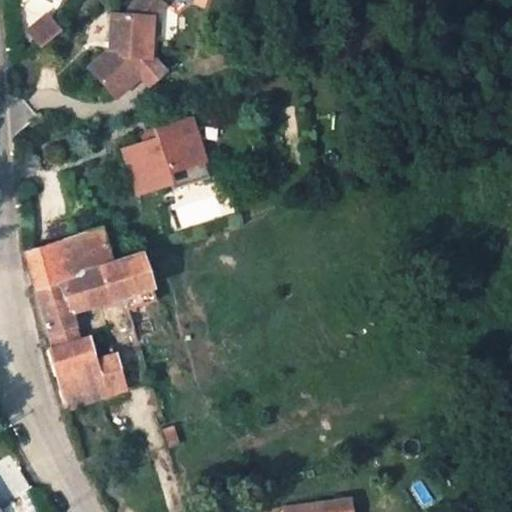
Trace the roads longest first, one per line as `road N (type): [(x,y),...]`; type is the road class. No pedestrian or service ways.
road 1 (residential): [(0,155),(0,350)]
road 2 (residential): [(0,352),(85,511)]
